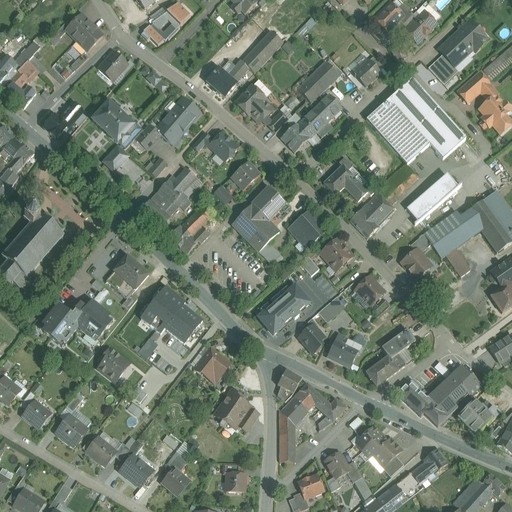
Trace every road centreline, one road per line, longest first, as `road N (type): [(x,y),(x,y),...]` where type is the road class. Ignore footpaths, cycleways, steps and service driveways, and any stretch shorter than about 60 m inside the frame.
road 1 (secondary): [(180,271),(23,129)]
road 2 (residential): [(0,429),(143,511)]
road 3 (residential): [(282,168),(157,65)]
road 4 (residential): [(397,74),(295,179)]
road 5 (secondary): [(511,466),(378,407)]
road 6 (residential): [(180,271),(282,168)]
road 7 (residential): [(270,353),(373,259)]
road 8 (residential): [(23,129),(120,34)]
road 9 (tertiary): [(270,353),(269,485)]
road 10 (residential): [(366,401),(280,486),(269,485)]
road 11 (secondary): [(270,353),(243,338),(180,271)]
